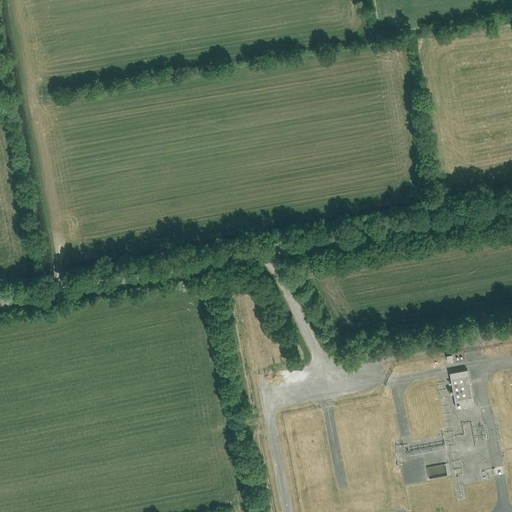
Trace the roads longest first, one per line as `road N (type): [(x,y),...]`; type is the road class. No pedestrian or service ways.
road 1 (unclassified): [(0,301),(270,252)]
road 2 (track): [(511,208),(270,252)]
